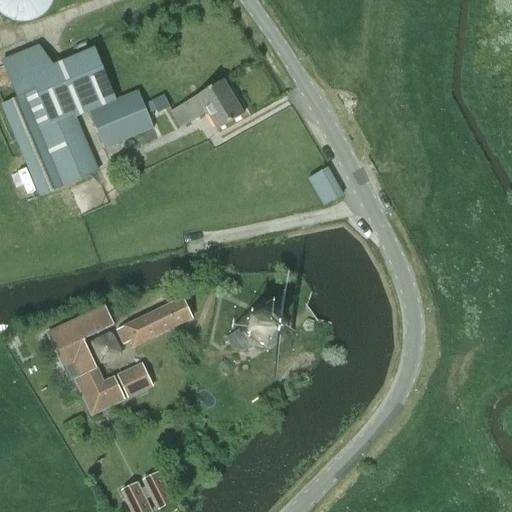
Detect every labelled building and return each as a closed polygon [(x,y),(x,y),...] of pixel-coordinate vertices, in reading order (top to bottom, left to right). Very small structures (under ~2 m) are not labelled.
[(18,25),(46,6),(42,0),(6,0),(2,3),(18,25)] [(152,129),(146,115),(155,111),(157,114),(169,107),(163,96),(150,102),(143,106),(137,92),(115,101),(93,49),(53,66),(39,46),(0,60),(0,61),(16,99),(0,105),(38,195),(96,170),(74,118),(87,112),(102,149),(152,129)] [(217,131),(243,116),(223,82),(171,113),(180,129),(206,114),(217,131)] [(306,178),(321,205),(322,206),(342,195),(326,167),(306,178)] [(134,347),(192,320),(182,300),(117,331),(124,345),(131,342),(134,347)] [(261,308),(257,310),(247,317),(243,334),(241,335),(239,331),(226,340),(233,350),(245,351),(250,348),(248,345),(251,343),(254,347),(269,350),(283,340),(286,325),(276,311),(261,308)] [(74,380),(75,382),(83,397),(92,418),(125,403),(115,381),(104,386),(84,342),(115,328),(106,310),(47,337),(68,383),(74,380)] [(126,399),(150,387),(144,375),(140,366),(115,377),(126,399)] [(131,423),(124,426),(127,434),(128,433),(130,437),(136,434),(131,423)] [(161,479),(148,485),(162,511),(175,506),(161,479)]
